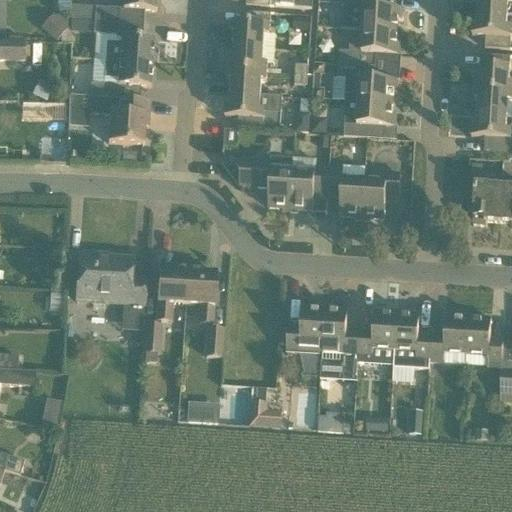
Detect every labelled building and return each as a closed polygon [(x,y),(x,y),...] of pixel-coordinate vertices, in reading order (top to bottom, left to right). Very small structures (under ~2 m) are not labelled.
[(155,0),(123,0),(123,12),(155,14),(155,0)] [(246,0),(246,7),(270,9),(270,1),(282,2),(281,6),(293,7),(293,0),(246,0)] [(293,0),(293,7),(293,9),(311,10),(311,0),(293,0)] [(344,0),(342,32),(362,33),(397,36),(398,23),(402,23),(402,11),(377,10),(377,0),(344,0)] [(511,0),(475,0),(480,0),(478,20),(507,22),(509,3),(511,3),(511,0)] [(71,14),(70,22),(70,23),(94,24),(117,25),(118,12),(95,10),(94,16),(71,14)] [(236,36),(235,43),(263,45),(264,37),(269,38),(271,16),(246,14),(245,26),(231,25),(231,36),(236,36)] [(68,30),(53,18),(41,31),(56,44),(68,30)] [(293,20),(292,33),(308,34),(309,21),(293,20)] [(485,50),(511,52),(511,39),(511,30),(507,30),(507,22),(478,20),(478,28),(472,27),(472,38),(486,38),(485,50)] [(117,25),(94,24),(93,35),(116,37),(117,25)] [(397,46),(397,36),(362,33),(362,44),(350,44),(350,54),(340,53),(339,68),(374,70),(374,57),(399,58),(400,46),(397,46)] [(106,45),(105,62),(152,65),(153,42),(121,40),(120,46),(106,45)] [(228,73),(267,75),(268,66),(262,65),(263,45),(235,43),(234,63),(229,63),(228,73)] [(24,45),(0,45),(0,63),(24,64),(24,45)] [(511,86),(508,86),(509,59),(484,57),(484,69),(481,69),(480,84),(475,83),(474,93),(511,95),(511,86)] [(104,80),(118,81),(118,88),(150,90),(152,65),(105,62),(104,80)] [(315,66),(315,77),(314,91),(320,92),(320,78),(325,78),(326,67),(315,66)] [(295,67),(295,77),(307,78),(307,68),(295,67)] [(347,104),(347,105),(359,105),(393,107),(393,95),(397,95),(398,83),(373,82),(374,70),(339,68),(338,80),(346,81),(345,104),(347,104)] [(267,75),(228,73),(228,82),(233,83),(232,103),(282,106),(282,100),(260,99),(261,82),(266,82),(267,75)] [(307,78),(295,77),(295,87),(307,88),(307,78)] [(38,84),(32,97),(45,104),(51,91),(38,84)] [(113,87),(90,86),(90,100),(113,101),(113,87)] [(511,95),(474,93),(474,102),(479,103),(478,116),(505,118),(506,104),(511,104),(511,95)] [(149,106),(140,105),(139,105),(113,104),(90,102),(89,119),(109,120),(108,146),(143,148),(143,131),(144,121),(148,121),(149,106)] [(280,136),(282,106),(232,103),(231,110),(226,110),(225,120),(239,121),(238,133),(264,134),(264,135),(280,136)] [(372,129),(395,130),(396,118),(392,118),(393,107),(359,105),(358,118),(346,117),(344,141),(372,142),(372,141),(372,129)] [(297,116),(296,134),(309,135),(310,117),(301,116),(297,116)] [(505,118),(478,116),(477,130),(472,130),(471,140),(485,141),(484,153),(508,155),(510,134),(504,134),(505,118)] [(312,121),(312,136),(327,137),(328,121),(312,121)] [(283,211),(283,214),(291,214),(294,175),(295,162),(270,160),(270,165),(241,163),(240,189),(269,191),(268,211),(283,211)] [(294,175),(291,214),(298,214),(298,212),(313,213),(314,199),(327,200),(329,173),(316,172),(316,163),(295,162),(294,175)] [(354,222),(362,222),(365,185),(346,184),(346,174),(329,173),(327,200),(341,201),(340,219),(355,220),(354,222)] [(385,187),(365,185),(362,222),(369,223),(370,221),(384,222),(386,202),(399,203),(401,177),(386,176),(385,187)] [(486,225),(499,225),(502,187),(475,186),(474,210),(473,228),(486,229),(486,225)] [(511,187),(502,187),(499,225),(511,226),(511,229),(511,230),(511,187)] [(79,259),(76,305),(142,309),(144,280),(131,280),(132,262),(79,259)] [(173,306),(186,307),(188,274),(188,270),(160,268),(156,324),(172,325),(173,306)] [(200,307),(199,326),(212,327),(215,275),(188,274),(186,307),(200,307)] [(302,310),(301,329),(289,328),(287,356),(302,357),(302,356),(322,358),(322,363),(324,363),(327,310),(318,309),(318,311),(302,310)] [(333,310),(327,310),(324,363),(322,381),(342,383),(343,364),(359,365),(361,334),(347,333),(348,313),(332,312),(333,310)] [(359,365),(359,366),(394,369),(393,370),(395,371),(397,314),(390,314),(390,316),(374,315),(373,334),(361,334),(359,365)] [(432,364),(433,338),(419,337),(420,318),(404,317),(405,314),(397,314),(395,371),(414,372),(430,373),(430,364),(432,364)] [(432,364),(467,366),(469,318),(462,318),(462,320),(446,319),(445,339),(433,338),(432,364)] [(476,319),(469,318),(467,366),(488,367),(503,368),(504,345),(504,342),(490,341),(492,322),(476,321),(476,319)] [(144,327),(142,357),(145,357),(157,358),(160,358),(162,328),(144,327)] [(206,331),(205,361),(222,361),(223,332),(206,331)] [(0,374),(17,375),(19,359),(0,357),(0,374)] [(145,357),(144,365),(156,366),(157,358),(145,357)] [(501,382),(500,406),(511,406),(511,373),(502,372),(502,382),(501,382)] [(17,375),(0,374),(0,388),(35,391),(35,376),(17,375)] [(41,402),(38,428),(55,429),(58,404),(41,402)] [(251,404),(250,430),(281,432),(282,413),(268,412),(269,405),(251,404)] [(186,426),(211,427),(218,428),(219,416),(187,414),(186,426)] [(378,423),(378,434),(388,435),(389,423),(378,423)] [(409,426),(409,437),(422,438),(423,427),(409,426)] [(475,433),(475,443),(487,444),(488,434),(475,433)] [(0,472),(5,474),(19,478),(23,465),(0,457),(0,472)]
